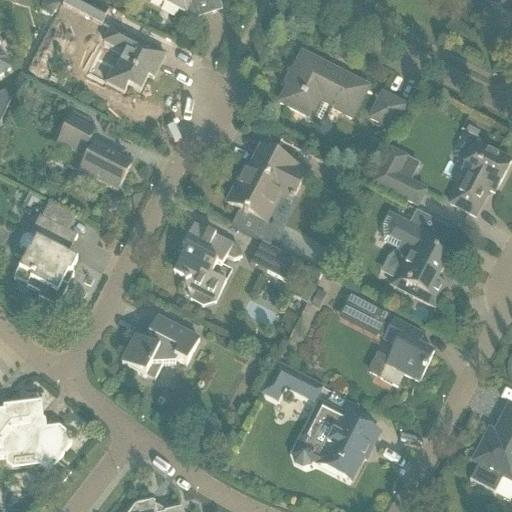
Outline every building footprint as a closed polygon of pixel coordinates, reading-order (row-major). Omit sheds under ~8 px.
[(59,6),(50,1),(44,0),(40,6),(42,13),(51,19),(59,6)] [(84,0),(65,0),(62,7),(101,27),(108,12),(84,0)] [(145,0),(161,8),(164,3),(185,14),(188,23),(201,19),(197,5),(204,3),(202,0),(145,0)] [(511,0),(486,0),(484,3),(511,21),(511,19),(511,0)] [(469,36),(486,14),(468,1),(451,23),(469,36)] [(111,28),(87,74),(124,93),(128,86),(139,92),(147,77),(152,80),(155,74),(156,74),(165,56),(111,28)] [(0,76),(11,70),(0,51),(0,76)] [(329,70),(330,69),(302,55),(290,78),(294,79),(290,87),(289,86),(279,104),(312,121),(314,117),(317,118),(320,118),(323,118),(327,116),(328,114),(330,110),(351,121),(368,89),(340,75),(340,76),(329,70)] [(0,94),(0,121),(10,102),(4,92),(0,94)] [(392,133),(405,108),(382,96),(369,122),(392,133)] [(94,132),(76,123),(70,120),(56,145),(87,161),(76,181),(92,189),(95,182),(116,193),(131,166),(88,144),(94,132)] [(494,195),(511,163),(476,145),(460,177),(461,177),(447,204),(475,218),(488,192),(494,195)] [(241,179),(227,205),(239,211),(230,228),(258,243),(267,226),(265,225),(280,196),(294,204),(307,177),(296,172),(298,168),(282,160),(261,149),(244,182),(241,179)] [(425,192),(396,177),(405,160),(390,152),(373,185),(417,208),(425,192)] [(388,215),(381,228),(383,244),(396,251),(405,256),(392,280),(388,288),(416,303),(416,301),(434,310),(446,288),(436,283),(448,261),(445,260),(433,253),(439,241),(421,232),(409,226),(388,215)] [(77,238),(68,233),(39,218),(29,237),(27,236),(23,238),(19,246),(20,250),(27,254),(18,271),(31,278),(26,288),(40,295),(37,299),(57,309),(67,289),(61,286),(67,274),(70,275),(77,261),(67,256),(77,238)] [(233,247),(232,247),(194,227),(182,250),(185,252),(174,274),(183,279),(189,302),(202,308),(215,304),(230,273),(221,268),(226,259),(232,262),(241,260),(238,250),(233,247)] [(291,287),(302,266),(261,245),(250,265),(291,287)] [(349,298),(337,321),(377,341),(379,337),(383,339),(382,341),(396,348),(379,380),(397,389),(398,386),(403,376),(419,384),(433,356),(417,347),(423,334),(392,319),(391,322),(387,320),(389,318),(349,298)] [(186,367),(199,342),(156,320),(144,344),(135,340),(121,367),(145,379),(151,367),(175,366),(177,362),(186,367)] [(275,366),(267,382),(285,391),(313,406),(314,404),(321,390),(277,367),(275,366)] [(40,421),(42,420),(40,403),(3,408),(3,412),(0,412),(0,460),(38,456),(39,467),(48,475),(71,446),(70,438),(58,429),(41,431),(40,421)] [(353,485),(379,435),(319,405),(310,422),(321,427),(309,450),(304,448),(296,450),(292,457),(295,465),(302,469),(310,466),(311,463),(353,485)] [(470,484),(471,483),(494,494),(502,479),(506,481),(511,469),(511,406),(509,405),(490,443),(484,440),(472,463),(478,466),(469,484),(470,484)] [(182,511),(182,510),(170,511),(155,511),(153,502),(135,507),(130,511),(182,511)]
